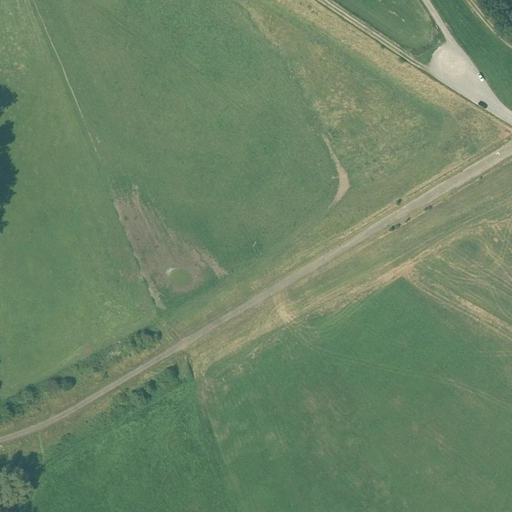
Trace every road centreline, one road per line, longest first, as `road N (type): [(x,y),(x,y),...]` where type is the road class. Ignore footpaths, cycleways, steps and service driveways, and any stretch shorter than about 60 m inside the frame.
road 1 (track): [(463,78),(407,58),(322,0)]
road 2 (track): [(511,116),(463,78),(423,0)]
